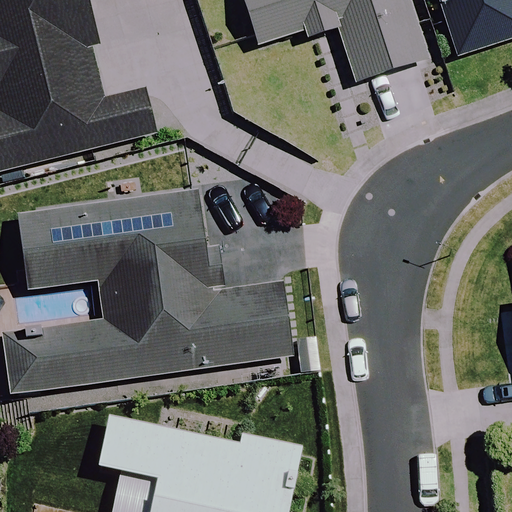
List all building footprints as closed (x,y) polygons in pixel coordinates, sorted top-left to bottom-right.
[(92,0),(0,0),(0,175),(157,140),(147,96),(101,106),(90,57),(99,55),(87,1),(92,0)] [(423,66),(402,0),(244,0),(262,53),(340,27),(359,87),(423,66)] [(511,0),(440,0),(461,63),(511,47),(511,0)] [(250,219),(246,191),(20,223),(30,294),(102,284),(108,327),(8,341),(16,400),(300,360),(290,288),(307,286),(296,212),(250,219)] [(121,478),(114,511),(288,511),(299,457),(109,421),(99,473),(121,478)]
